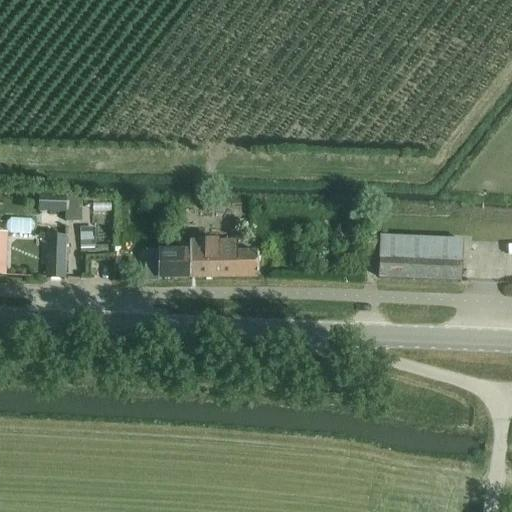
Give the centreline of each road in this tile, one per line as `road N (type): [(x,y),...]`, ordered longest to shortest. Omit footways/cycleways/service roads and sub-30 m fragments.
road 1 (tertiary): [(0,320),(302,333)]
road 2 (unclassified): [(511,396),(302,333)]
road 3 (tertiary): [(302,333),(511,343)]
